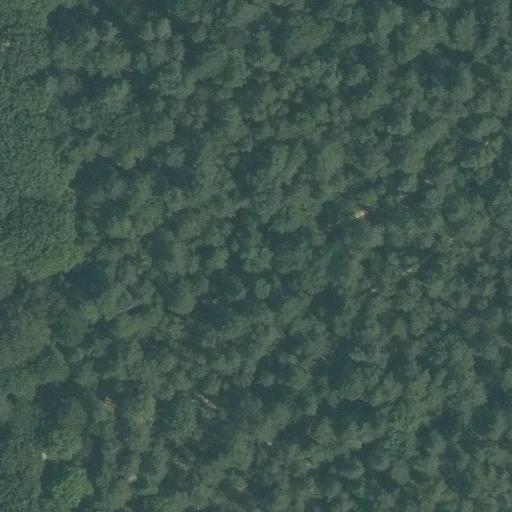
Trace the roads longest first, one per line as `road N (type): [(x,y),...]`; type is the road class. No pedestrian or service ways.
road 1 (track): [(46,425),(1,0)]
road 2 (track): [(185,511),(511,379)]
